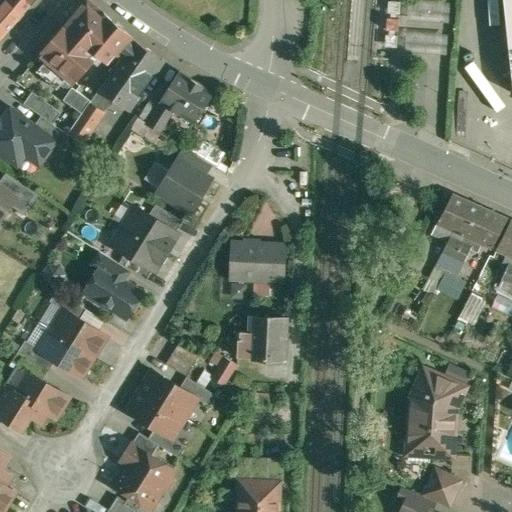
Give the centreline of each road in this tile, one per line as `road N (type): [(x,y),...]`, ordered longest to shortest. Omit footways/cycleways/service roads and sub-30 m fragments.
road 1 (residential): [(266,86),(242,177),(59,472)]
road 2 (unclassified): [(266,86),(511,196)]
road 3 (residential): [(125,0),(266,86)]
road 4 (residential): [(491,373),(485,511)]
